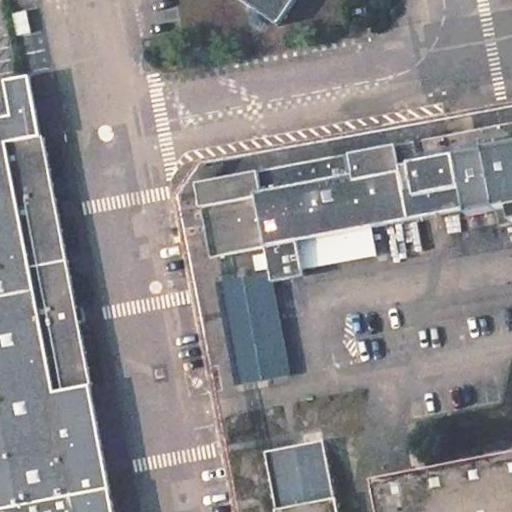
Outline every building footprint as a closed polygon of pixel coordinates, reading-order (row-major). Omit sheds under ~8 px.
[(296,0),(248,0),(281,22),(296,0)] [(33,76),(9,81),(13,109),(3,111),(4,120),(56,394),(93,387),(33,76)] [(511,119),(198,180),(213,255),(268,244),(272,269),(274,279),(306,273),(300,238),(467,206),(468,211),(497,205),(501,223),(511,220),(511,119)] [(4,120),(0,120),(0,511),(117,511),(93,387),(56,394),(4,120)] [(272,269),(222,278),(242,381),(292,372),(274,279),(272,269)] [(264,453),(275,511),(338,511),(325,441),(264,453)] [(511,511),(511,454),(373,480),(379,511),(511,511)]
